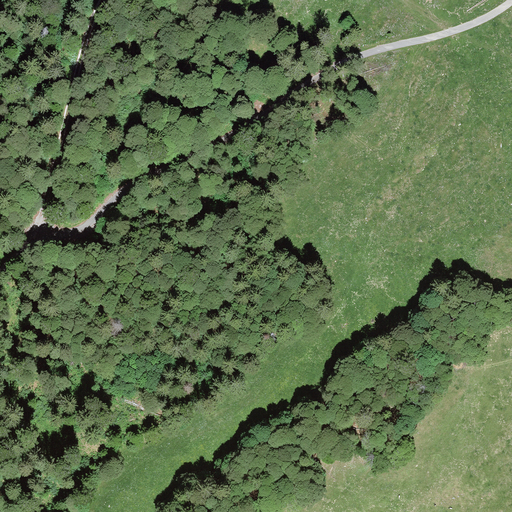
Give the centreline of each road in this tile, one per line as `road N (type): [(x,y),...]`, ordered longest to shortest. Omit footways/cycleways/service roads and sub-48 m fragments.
road 1 (track): [(35,239),(85,225),(123,189),(349,59),(456,31),(511,1)]
road 2 (track): [(35,239),(104,0)]
